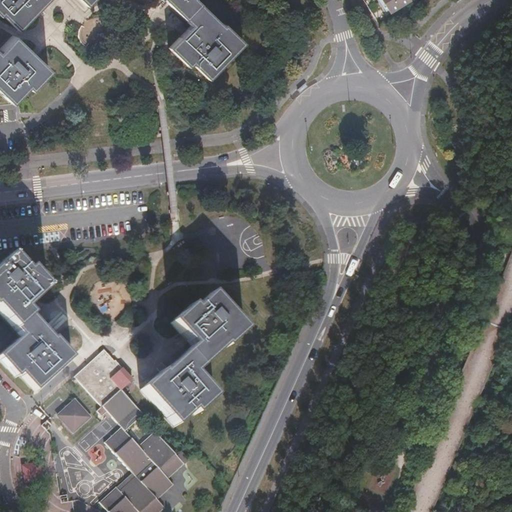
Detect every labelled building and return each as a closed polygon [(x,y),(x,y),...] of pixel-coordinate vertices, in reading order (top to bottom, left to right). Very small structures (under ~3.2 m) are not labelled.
[(18,27),(35,9),(40,4),(44,0),(82,0),(86,3),(88,0),(0,0),(0,12),(2,11),(18,27)] [(166,0),(167,0),(191,24),(187,28),(181,33),(169,46),(189,65),(192,62),(209,78),(244,43),(225,24),(223,26),(196,0),(166,0)] [(408,0),(378,0),(387,14),(408,0)] [(46,10),(40,4),(35,9),(41,16),(46,10)] [(175,27),(181,33),(187,28),(180,22),(175,27)] [(48,68),(35,56),(30,50),(13,33),(0,45),(0,89),(11,100),(27,84),(30,87),(48,68)] [(36,44),(30,50),(35,56),(41,49),(36,44)] [(26,308),(30,304),(35,299),(48,288),(30,267),(26,270),(11,253),(0,262),(0,312),(20,334),(0,352),(0,359),(16,377),(19,374),(35,390),(73,356),(54,335),(52,337),(47,332),(26,308)] [(173,323),(185,339),(190,344),(194,348),(175,365),(169,370),(164,375),(162,373),(142,390),(175,428),(194,412),(196,415),(217,397),(196,374),(226,346),(228,348),(247,331),(213,294),(195,310),(192,306),(173,323)] [(41,305),(35,299),(30,304),(36,310),(41,305)] [(54,326),(47,332),(52,337),(54,335),(58,331),(54,326)] [(184,349),(190,344),(185,339),(179,344),(184,349)] [(105,350),(75,377),(102,407),(99,410),(104,415),(109,410),(125,427),(127,430),(146,413),(123,388),(132,380),(105,350)] [(164,364),(169,370),(175,365),(170,359),(164,364)] [(76,401),(59,416),(74,433),(91,417),(76,401)] [(54,426),(49,421),(43,426),(48,431),(54,426)] [(127,430),(125,427),(107,443),(134,474),(102,503),(110,511),(171,511),(167,507),(184,492),(177,486),(194,471),(164,438),(148,453),(127,430)] [(45,481),(42,463),(24,466),(27,485),(45,481)] [(71,503),(70,495),(63,497),(64,504),(71,503)]
